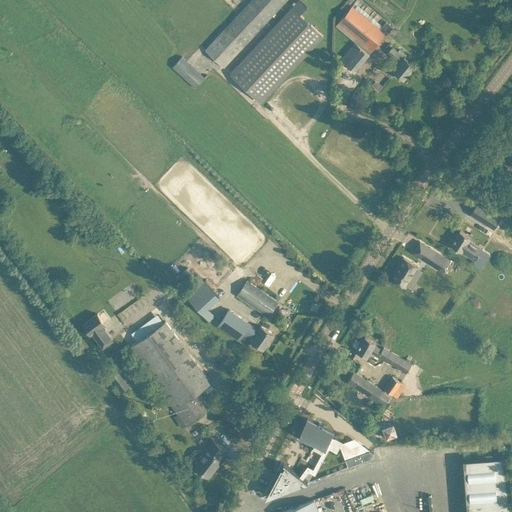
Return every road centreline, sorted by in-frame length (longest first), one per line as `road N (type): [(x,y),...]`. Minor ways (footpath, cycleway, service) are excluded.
road 1 (tertiary): [(235,511),(314,353),(441,140),(511,58)]
road 2 (unknown): [(257,511),(376,468),(421,476),(450,495)]
road 3 (unknown): [(137,314),(161,313),(265,448)]
